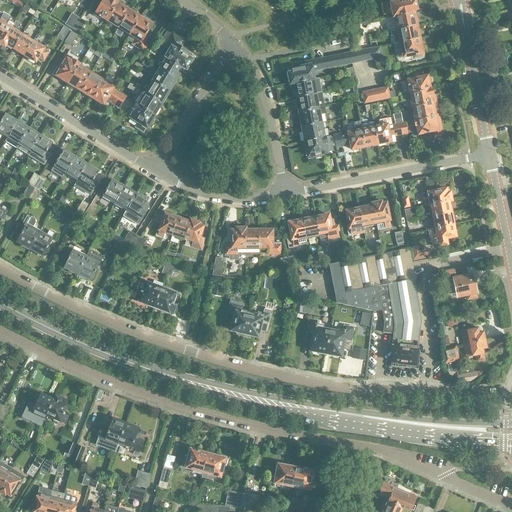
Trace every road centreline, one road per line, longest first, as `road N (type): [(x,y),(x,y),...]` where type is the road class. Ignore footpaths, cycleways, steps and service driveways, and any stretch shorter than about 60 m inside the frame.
road 1 (secondary): [(511,431),(379,422),(230,394),(78,343),(0,303)]
road 2 (residential): [(492,392),(357,389),(292,378),(117,325),(0,267)]
road 3 (residential): [(352,446),(171,405),(0,332)]
road 4 (residential): [(285,191),(488,152)]
road 5 (residential): [(0,77),(151,169)]
road 6 (residential): [(505,503),(412,460),(352,446)]
road 7 (residential): [(488,152),(456,0)]
road 8 (residential): [(151,169),(230,38)]
road 9 (residential): [(151,169),(223,198),(285,191)]
road 10 (residential): [(285,191),(269,106),(247,62)]
